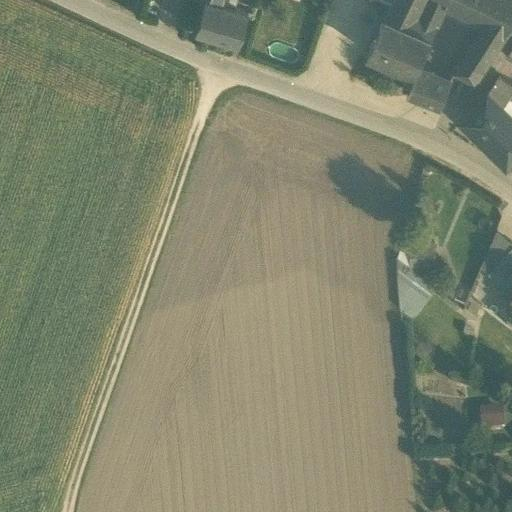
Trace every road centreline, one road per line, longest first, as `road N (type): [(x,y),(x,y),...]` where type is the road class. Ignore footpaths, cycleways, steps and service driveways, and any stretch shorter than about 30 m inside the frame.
road 1 (residential): [(511,197),(446,153),(215,68),(64,0)]
road 2 (track): [(215,68),(65,511)]
